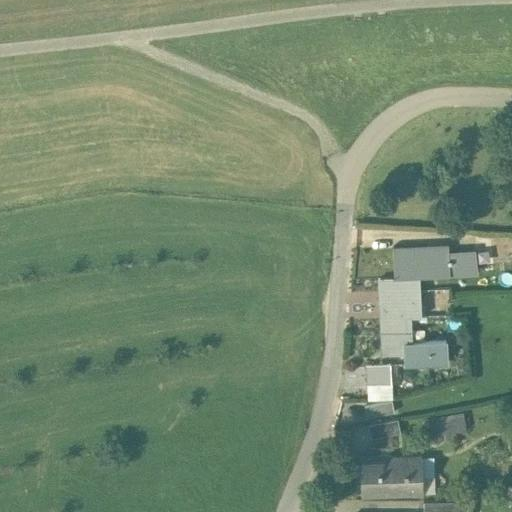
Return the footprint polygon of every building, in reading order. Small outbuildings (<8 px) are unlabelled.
[(447,246),(392,249),(393,277),(394,278),(419,276),(460,274),(459,253),(448,253),(447,246)] [(474,249),(459,250),(459,253),(460,274),(477,273),(474,249)] [(419,276),(394,278),(393,277),(379,278),(381,317),(379,317),(379,319),(381,318),(383,352),(381,352),(381,353),(404,352),(405,363),(446,361),(445,340),(411,342),(410,316),(421,316),(419,276)] [(389,363),(366,364),(367,384),(391,383),(389,363)] [(451,414),(428,419),(429,435),(440,432),(440,427),(452,425),(451,414)] [(397,418),(367,423),(370,437),(400,431),(397,418)] [(421,454),(359,456),(361,496),(422,493),(421,454)] [(467,511),(467,499),(423,500),(423,511),(467,511)]
